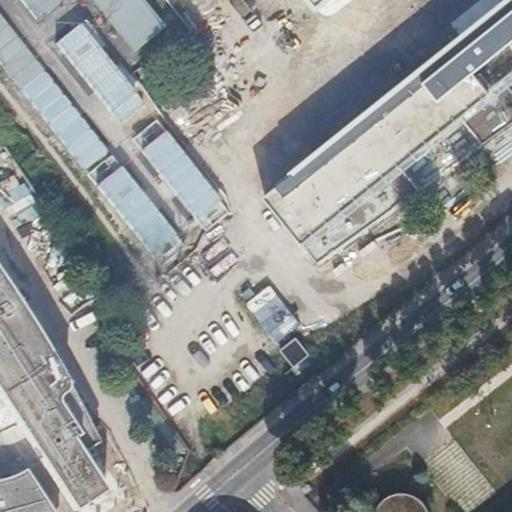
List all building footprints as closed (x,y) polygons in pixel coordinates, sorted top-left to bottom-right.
[(24,0),(38,19),(62,2),(60,0),(24,0)] [(138,0),(89,0),(133,53),(163,29),(138,0)] [(511,0),(504,0),(316,151),(261,198),(321,265),(511,123),(511,0)] [(7,67),(26,86),(45,67),(26,48),(7,67)] [(185,204),(210,185),(130,80),(105,98),(185,204)] [(206,87),(181,106),(207,138),(232,119),(206,87)] [(80,157),(87,151),(102,139),(85,117),(62,135),(80,157)] [(221,202),(199,220),(207,230),(229,212),(221,202)] [(0,395),(76,511),(81,511),(109,494),(90,467),(91,448),(75,404),(46,353),(4,298),(12,291),(0,275),(0,395)] [(292,337),(276,349),(290,366),(305,354),(292,337)] [(289,373),(265,344),(250,357),(271,384),(289,373)] [(0,511),(50,511),(23,469),(11,479),(0,480),(0,511)] [(370,511),(418,511),(419,495),(372,492),(370,511)]
